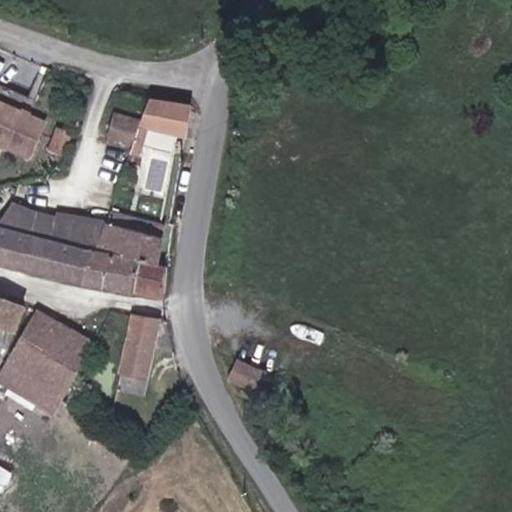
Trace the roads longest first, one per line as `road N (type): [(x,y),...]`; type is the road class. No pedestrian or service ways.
road 1 (tertiary): [(225,73),(189,263),(194,331),(213,386),(290,511)]
road 2 (unclassified): [(225,73),(143,70),(0,27)]
